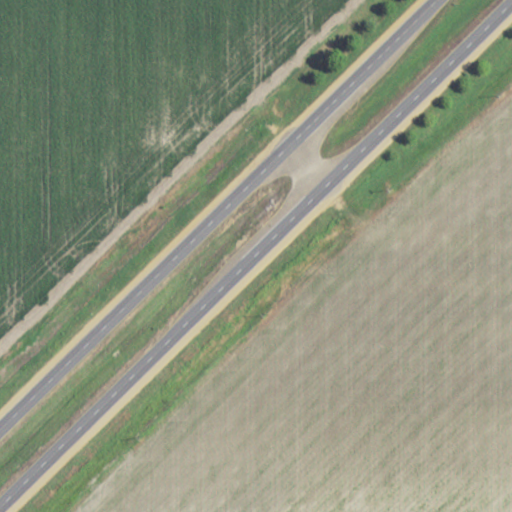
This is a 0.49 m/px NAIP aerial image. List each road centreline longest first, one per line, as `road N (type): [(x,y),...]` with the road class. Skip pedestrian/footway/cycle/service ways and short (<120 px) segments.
road 1 (trunk): [(0,504),(511,6)]
road 2 (trunk): [(441,0),(0,431)]
